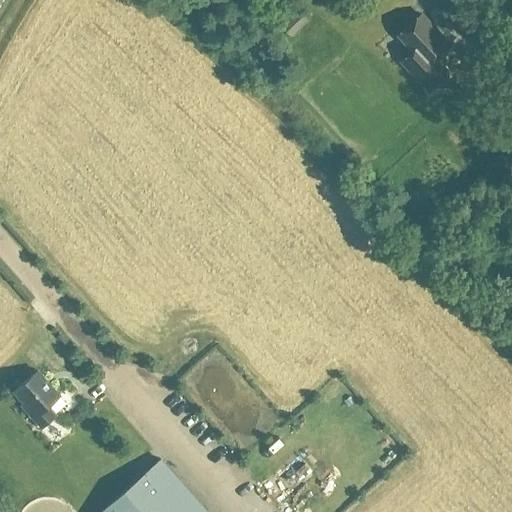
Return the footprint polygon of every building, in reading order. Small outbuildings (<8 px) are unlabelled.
[(511,0),(495,0),(508,13),(511,8),(511,0)] [(493,3),(484,11),(498,27),(508,18),(493,3)] [(496,30),(474,6),(457,23),(478,46),(496,30)] [(450,45),(421,14),(399,34),(417,53),(405,64),(430,91),(449,73),(435,58),(450,45)] [(511,114),(511,113),(511,88),(508,84),(494,96),(511,114)] [(49,404),(58,395),(36,369),(13,390),(23,401),(20,403),(41,427),(57,413),(49,404)] [(208,511),(161,459),(101,511),(208,511)] [(430,511),(412,491),(387,511),(430,511)]
